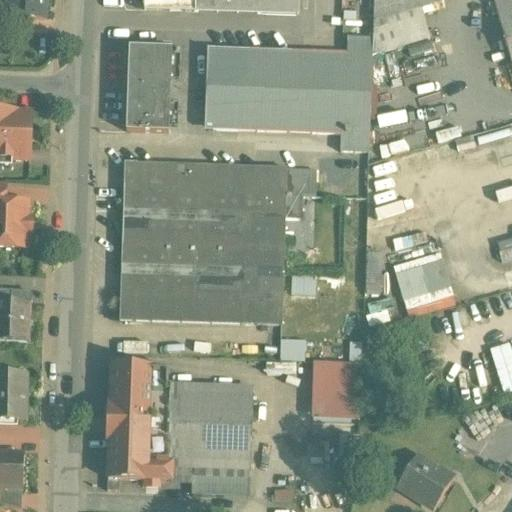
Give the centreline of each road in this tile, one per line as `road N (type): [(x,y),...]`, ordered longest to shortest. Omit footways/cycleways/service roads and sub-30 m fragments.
road 1 (residential): [(82,89),(65,511)]
road 2 (unknown): [(66,478),(187,488),(231,511)]
